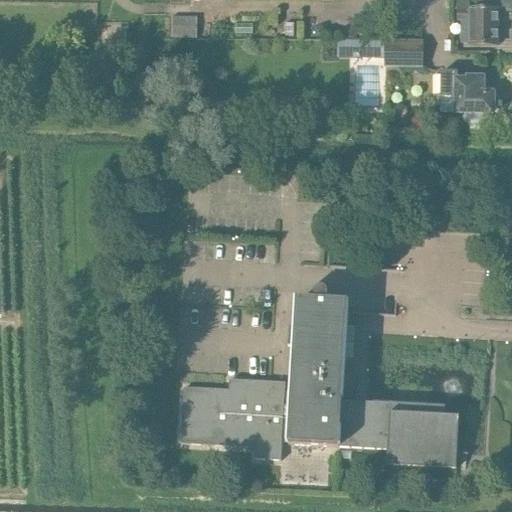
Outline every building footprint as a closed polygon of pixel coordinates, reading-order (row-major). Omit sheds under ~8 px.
[(468,10),(455,10),(455,22),(467,22),(467,45),(498,46),(498,13),(498,10),(478,10),(469,10),(468,10)] [(171,39),(196,39),(196,18),(171,18),(171,39)] [(384,55),(384,43),(337,43),(336,61),(384,61),(384,55)] [(422,43),(384,43),(384,55),(384,61),(384,69),(422,69),(422,43)] [(441,106),(454,112),(454,116),(463,116),(463,120),(468,127),(481,127),(488,120),(487,116),(493,116),(493,113),(498,109),(498,99),(493,97),(493,95),(483,94),(483,79),(466,78),(465,81),(457,81),(457,74),(440,74),(439,99),(441,99),(441,106)] [(223,117),(223,104),(195,104),(194,117),(223,117)] [(391,109),(390,112),(390,115),(392,118),(394,120),(397,121),(400,120),(403,119),(405,117),(406,113),(406,110),(404,108),(402,105),(399,104),(396,105),(393,106),(391,109)] [(180,446),(255,450),(254,461),(280,462),(281,442),(288,442),(288,447),(386,453),(386,467),(455,471),(456,455),(458,420),(444,419),(445,409),(367,404),(342,403),(347,315),(348,305),(297,301),(291,395),(284,394),(284,385),(229,382),(228,393),(183,390),(180,446)]
